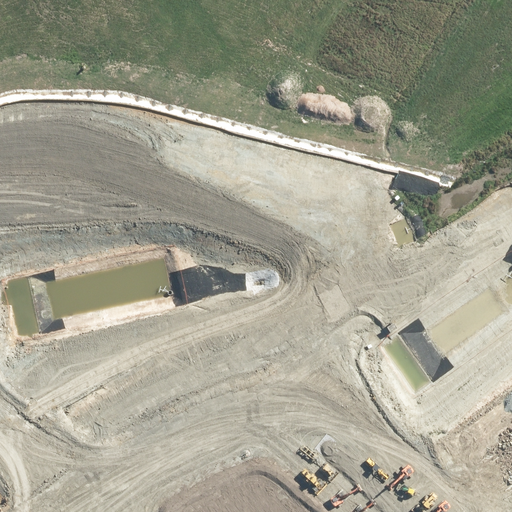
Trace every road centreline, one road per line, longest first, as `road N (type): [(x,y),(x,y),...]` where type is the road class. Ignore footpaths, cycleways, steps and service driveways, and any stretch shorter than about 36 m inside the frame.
road 1 (unknown): [(65,511),(235,403),(291,408),(396,511)]
road 2 (tertiary): [(268,0),(119,134),(0,220)]
road 3 (unknown): [(0,420),(85,511)]
